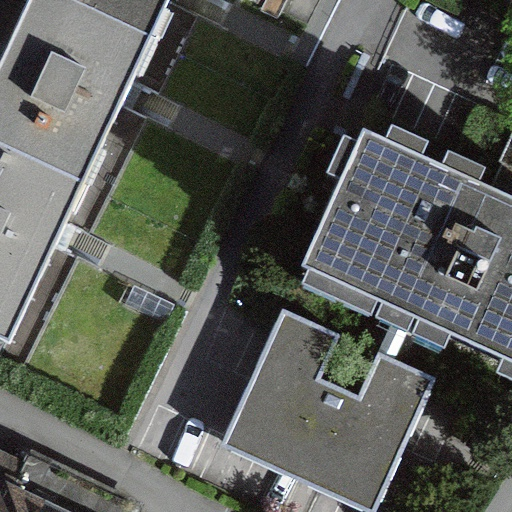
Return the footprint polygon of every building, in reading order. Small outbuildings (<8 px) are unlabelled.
[(0,66),(0,145),(83,183),(126,89),(150,39),(66,0),(31,0),(23,18),(0,66)] [(168,0),(66,0),(150,39),(168,0)] [(511,198),(364,131),(302,267),(511,363),(511,198)] [(0,337),(9,342),(60,232),(83,183),(0,145),(0,337)] [(283,309),(221,446),(366,511),(374,511),(436,379),(378,352),(358,396),(321,379),(340,336),(283,309)] [(0,511),(133,511),(137,505),(60,468),(54,482),(0,456),(0,511)]
